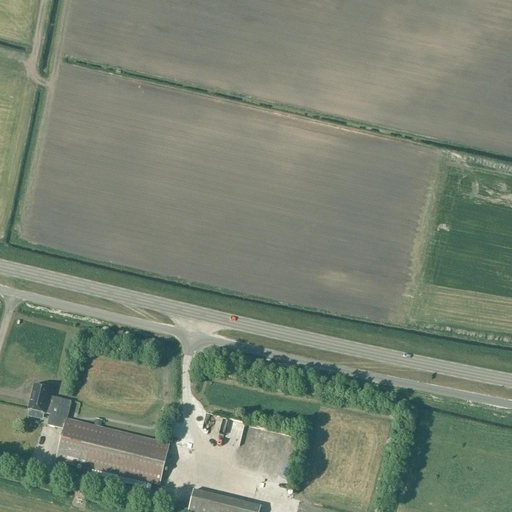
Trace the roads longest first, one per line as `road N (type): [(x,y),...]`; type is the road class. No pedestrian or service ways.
road 1 (secondary): [(511,381),(0,266)]
road 2 (unclassified): [(511,405),(0,290)]
road 3 (unknown): [(0,459),(177,495)]
